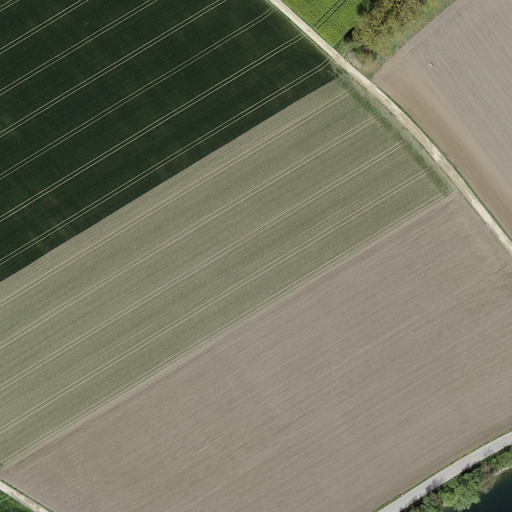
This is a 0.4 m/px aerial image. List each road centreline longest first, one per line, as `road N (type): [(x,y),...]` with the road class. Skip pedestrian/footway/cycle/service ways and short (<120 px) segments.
road 1 (track): [(270,0),(394,109),(511,252)]
road 2 (unclassified): [(389,511),(511,436)]
